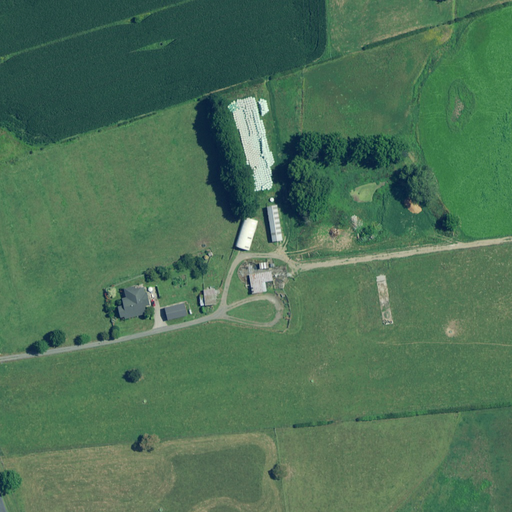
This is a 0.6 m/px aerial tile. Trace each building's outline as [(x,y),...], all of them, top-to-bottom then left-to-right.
[(282,241),(278,205),(268,207),(272,242),(282,241)] [(257,221),(244,217),(236,247),(248,250),(257,221)] [(271,272),(250,275),(253,294),(267,292),(265,282),(272,281),(271,272)] [(150,305),(145,285),(124,290),(126,298),(123,299),(125,306),(119,307),(122,320),(147,314),(145,306),(150,305)] [(217,305),(216,289),(204,290),(205,296),(200,297),(201,306),(217,305)] [(188,316),(185,304),(165,309),(168,321),(188,316)]
